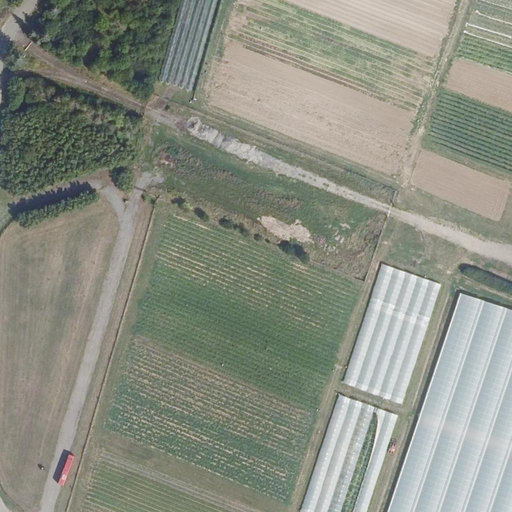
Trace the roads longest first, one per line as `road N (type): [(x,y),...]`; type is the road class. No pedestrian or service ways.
road 1 (track): [(290,511),(468,0)]
road 2 (track): [(403,184),(196,104),(230,0)]
road 3 (track): [(371,511),(461,237)]
road 4 (track): [(333,386),(511,447)]
road 5 (track): [(390,209),(511,251)]
